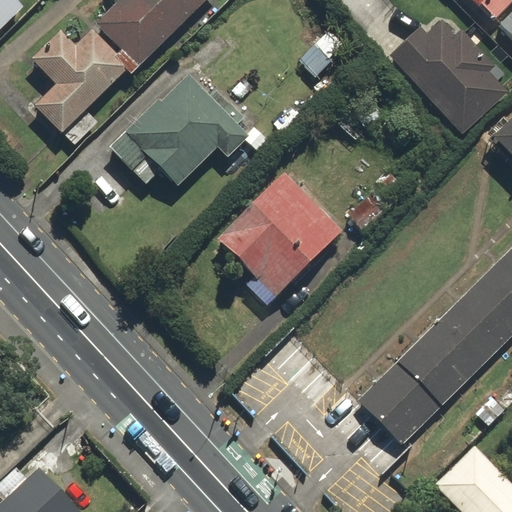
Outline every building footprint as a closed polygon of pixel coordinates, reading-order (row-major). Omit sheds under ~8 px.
[(0,0),(0,28),(19,9),(10,0),(0,0)] [(82,113),(118,77),(122,82),(204,0),(118,0),(69,50),(54,35),(24,66),(47,89),(24,112),(67,155),(95,127),(82,113)] [(511,0),(459,0),(511,52),(511,0)] [(427,35),(419,27),(383,63),(459,140),(504,95),(485,77),(491,71),(453,33),(451,35),(438,23),(427,35)] [(252,160),(268,145),(252,128),(241,139),(234,131),(240,125),(211,95),(205,101),(184,79),(105,155),(139,191),(151,179),(167,196),(209,156),(219,167),(240,146),(252,160)] [(511,109),(475,146),(511,183),(511,109)] [(336,235),(278,176),(207,245),(265,305),(336,235)] [(392,202),(374,186),(342,222),(359,238),(392,202)] [(511,244),(356,404),(345,393),(318,420),(378,478),(511,340),(511,244)] [(338,377),(302,343),(274,373),(309,407),(338,377)] [(489,396),(469,416),(483,430),(503,411),(489,396)] [(511,511),(511,495),(466,450),(425,491),(446,511),(511,511)] [(89,511),(34,453),(0,485),(0,511),(89,511)] [(382,486),(368,500),(380,511),(400,511),(404,508),(382,486)]
